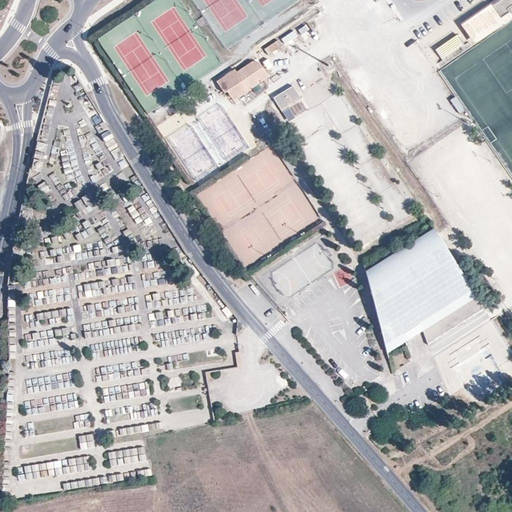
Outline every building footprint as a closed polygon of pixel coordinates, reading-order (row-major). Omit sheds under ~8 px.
[(511,0),(496,0),(491,4),(501,19),(511,11),(510,8),(511,5),(511,0)] [(442,59),(464,46),(459,36),(436,49),(442,59)] [(264,49),(272,66),(287,59),(279,42),(264,49)] [(254,67),(251,63),(236,72),(234,69),(216,82),(223,93),(226,91),(233,101),(249,91),(248,90),(251,88),(252,89),(258,85),(256,81),(258,79),(261,83),(269,78),(259,64),(254,67)] [(293,88),(274,100),(282,113),(301,102),(293,88)] [(365,271),(366,275),(436,231),(434,228),(365,271)] [(436,231),(366,275),(385,345),(473,289),(436,231)] [(473,289),(385,345),(387,354),(424,331),(428,344),(485,308),(478,297),(473,289)] [(80,450),(95,448),(92,435),(78,437),(80,450)]
